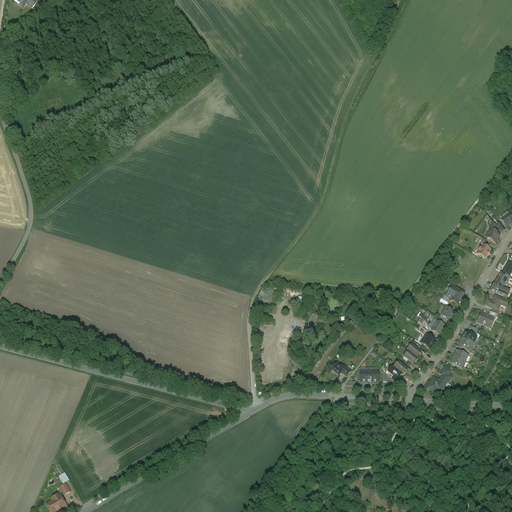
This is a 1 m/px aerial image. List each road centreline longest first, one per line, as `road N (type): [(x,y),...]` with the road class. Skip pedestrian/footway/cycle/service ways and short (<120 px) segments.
road 1 (unclassified): [(0,346),(248,413)]
road 2 (unclassified): [(0,288),(32,213),(0,107)]
road 3 (unclassified): [(84,511),(248,413)]
road 4 (residential): [(414,389),(511,235)]
road 5 (unclassified): [(248,413),(307,394),(389,399)]
road 6 (track): [(281,317),(256,311),(250,319),(258,407)]
